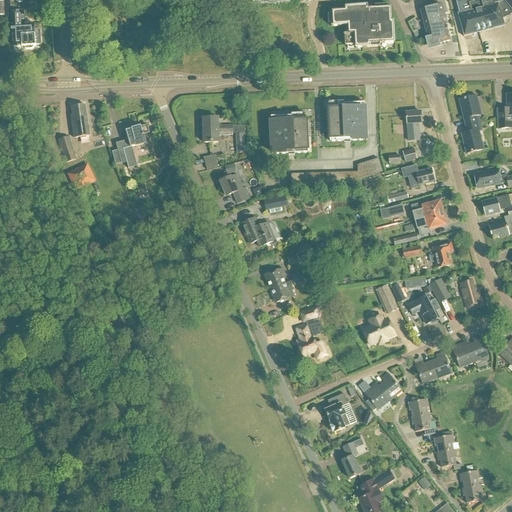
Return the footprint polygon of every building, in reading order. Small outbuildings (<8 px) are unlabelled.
[(445,3),(444,0),(429,0),(432,8),(421,11),(428,39),(429,39),(434,46),(450,42),(446,26),(448,25),(442,4),(445,3)] [(458,15),(461,24),(461,28),(464,38),(471,36),(505,27),(503,20),(509,18),(511,16),(511,0),(455,0),(459,14),(458,15)] [(388,6),(387,6),(345,8),(346,12),(331,13),(331,28),(346,27),(347,35),(344,35),(345,47),(355,46),(356,49),(380,48),(380,45),(395,44),(393,23),(391,23),(390,9),(390,8),(389,7),(388,6)] [(25,12),(11,13),(12,35),(13,35),(13,48),(22,48),(22,49),(24,49),(25,50),(32,50),(34,47),(36,47),(36,46),(41,45),(40,31),(34,32),(34,26),(26,26),(25,12)] [(511,95),(507,95),(507,110),(498,110),(499,130),(511,129),(511,95)] [(477,97),(459,101),(464,120),(466,127),(480,123),(478,117),(481,116),(477,97)] [(357,108),(357,104),(334,105),(335,109),(329,110),(330,143),(364,141),(363,108),(357,108)] [(75,139),(90,137),(85,106),(72,108),(73,117),(72,117),(75,139)] [(420,112),(406,113),(407,125),(408,136),(409,142),(420,141),(420,135),(419,124),(421,124),(420,112)] [(302,121),(301,117),(278,118),(279,122),(273,122),(274,155),(309,154),(307,121),(302,121)] [(232,126),(221,126),(218,126),(218,125),(218,119),(203,120),(203,126),(204,137),(203,139),(203,142),(204,143),(204,145),(219,144),(219,136),(232,136),(232,135),(232,128),(232,126)] [(480,123),(466,127),(468,134),(462,135),(466,154),(484,150),(479,131),(482,131),(480,123)] [(149,126),(147,127),(147,126),(141,128),(140,128),(140,127),(138,127),(137,126),(135,127),(134,129),(133,129),(133,130),(126,132),(129,140),(126,141),(127,143),(118,145),(122,164),(127,163),(128,167),(136,165),(132,148),(146,145),(144,137),(144,135),(149,134),(149,133),(151,132),(149,126)] [(69,137),(59,141),(67,164),(77,161),(69,137)] [(236,141),(236,154),(244,154),(244,153),(244,147),(244,141),(236,141)] [(402,153),(405,163),(417,160),(414,150),(402,153)] [(203,157),(207,169),(219,165),(215,153),(203,157)] [(388,157),(389,165),(400,164),(400,156),(388,157)] [(370,162),(375,175),(383,172),(379,159),(370,162)] [(370,162),(362,164),(366,178),(375,175),(370,162)] [(358,166),(358,173),(358,180),(366,178),(362,164),(358,166)] [(76,190),(94,181),(87,166),(69,175),(76,190)] [(416,166),(401,171),(404,179),(408,178),(411,191),(421,188),(420,187),(435,183),(432,170),(418,173),(416,166)] [(508,175),(500,176),(499,170),(474,175),(477,190),(502,185),(501,184),(508,183),(509,187),(511,186),(511,176),(508,177),(508,175)] [(341,173),(333,174),(333,188),(342,187),(341,173)] [(350,173),(341,173),(342,187),(350,187),(350,173)] [(358,187),(358,180),(358,173),(350,173),(350,187),(358,187)] [(308,174),(300,175),(300,189),(308,188),(308,174)] [(316,174),(308,174),(308,188),(317,188),(316,174)] [(325,174),(316,174),(317,188),(325,188),(325,174)] [(325,188),(333,188),(333,174),(325,174),(325,188)] [(231,178),(220,182),(227,197),(233,194),(236,199),(238,205),(250,200),(248,194),(246,189),(243,190),(239,180),(237,175),(231,178)] [(300,189),(300,175),(291,175),(292,189),(300,189)] [(98,183),(90,187),(96,197),(100,195),(103,193),(98,183)] [(137,187),(141,201),(149,199),(145,185),(137,187)] [(387,198),(389,205),(403,201),(401,194),(387,198)] [(511,208),(508,197),(497,200),(482,203),(486,217),(500,213),(500,211),(511,208)] [(286,198),(264,202),(266,212),(270,211),(270,215),(282,213),(281,209),(288,208),(286,198)] [(416,222),(444,214),(440,202),(424,207),(424,204),(412,207),(416,222)] [(387,210),(390,219),(404,215),(402,206),(387,210)] [(444,214),(416,222),(420,238),(431,235),(430,232),(447,227),(444,214)] [(511,215),(509,217),(510,217),(506,218),(507,222),(489,227),(493,240),(511,234),(511,215)] [(260,227),(256,219),(241,225),(244,232),(245,232),(251,245),(257,242),(260,248),(276,242),(268,224),(260,227)] [(402,238),(404,245),(418,242),(417,235),(402,238)] [(326,243),(316,246),(319,252),(328,249),(326,243)] [(453,253),(451,244),(433,249),(434,255),(430,256),(432,263),(436,262),(438,268),(450,265),(448,254),(453,253)] [(420,247),(402,251),(404,260),(422,256),(420,247)] [(283,269),(265,276),(271,290),(286,284),(282,276),(285,275),(283,269)] [(321,272),(315,274),(318,282),(324,279),(321,272)] [(291,277),(293,281),(302,278),(301,273),(291,277)] [(302,278),(293,281),(295,286),(304,282),(302,278)] [(441,280),(430,286),(436,297),(447,291),(441,280)] [(413,281),(405,282),(406,290),(414,289),(413,281)] [(286,284),(271,290),(276,304),(294,297),(292,292),(294,291),(290,282),(286,284)] [(476,295),(472,282),(461,285),(467,309),(482,305),(479,294),(476,295)] [(391,289),(399,304),(406,301),(398,285),(391,289)] [(388,286),(376,291),(387,315),(399,310),(388,286)] [(408,307),(413,316),(420,313),(427,326),(439,319),(428,297),(408,307)] [(304,358),(315,354),(317,362),(328,358),(323,344),(316,347),(313,339),(319,336),(320,336),(321,335),(321,334),(322,334),(322,333),(322,332),(322,331),(320,323),(317,324),(316,319),(320,318),(318,310),(301,314),(304,323),(306,322),(307,326),(296,329),(300,341),(297,342),(300,350),(299,352),(298,354),(299,356),(301,357),(303,357),(304,358)] [(369,327),(362,330),(370,349),(378,345),(379,348),(389,343),(388,341),(396,337),(388,319),(384,321),(382,315),(367,322),(369,327)] [(470,345),(468,346),(474,364),(489,358),(481,337),(473,340),(475,344),(470,345)] [(511,341),(499,355),(510,365),(511,363),(511,341)] [(468,346),(466,343),(452,348),(461,369),(474,364),(468,346)] [(438,360),(430,363),(437,380),(452,375),(444,354),(436,357),(438,360)] [(437,380),(430,363),(424,365),(422,362),(415,365),(423,386),(437,380)] [(385,382),(378,387),(390,402),(402,392),(389,375),(383,379),(385,382)] [(378,411),(390,402),(378,387),(377,385),(371,389),(365,394),(370,400),(366,404),(373,413),(377,409),(378,411)] [(346,429),(345,428),(350,426),(342,408),(348,405),(343,394),(326,402),(329,408),(330,409),(325,411),(332,426),(330,427),(333,434),(335,433),(335,434),(346,429)] [(412,408),(413,418),(428,416),(430,415),(428,415),(427,409),(429,408),(427,401),(409,404),(410,409),(412,408)] [(428,416),(413,418),(412,419),(412,423),(414,423),(416,433),(429,431),(430,436),(435,435),(435,430),(431,430),(430,423),(431,423),(430,415),(428,416)] [(437,444),(439,454),(454,451),(452,445),(454,444),(453,437),(449,437),(449,433),(442,435),(442,439),(435,440),(435,444),(437,444)] [(362,441),(354,445),(344,449),(349,459),(342,462),(350,479),(361,474),(353,457),(358,455),(355,449),(364,446),(362,441)] [(454,451),(439,454),(438,455),(438,459),(440,458),(442,469),(456,466),(455,459),(457,459),(456,451),(454,451)] [(382,495),(379,491),(396,481),(389,470),(374,480),(363,487),(367,496),(359,500),(362,507),(364,511),(377,511),(375,505),(380,503),(377,497),(382,495)] [(463,480),(465,490),(479,487),(478,480),(480,480),(478,472),(460,476),(461,480),(463,480)] [(424,479),(418,483),(425,492),(431,488),(424,479)] [(479,487),(465,490),(463,490),(464,495),(465,494),(467,505),(482,502),(480,494),(482,494),(481,487),(479,487)]
